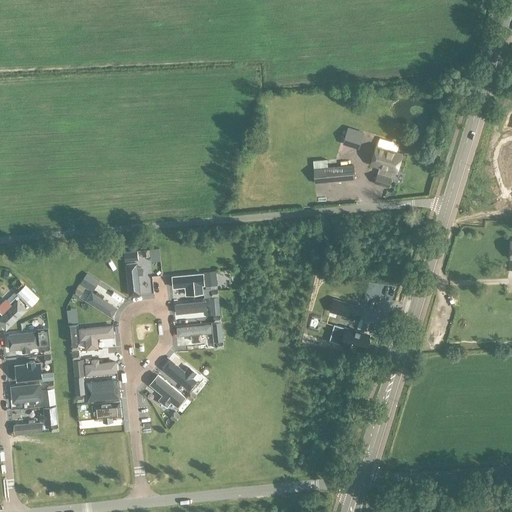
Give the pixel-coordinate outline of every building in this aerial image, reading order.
[(348,128),(346,134),(362,139),(364,133),(348,128)] [(402,154),(377,146),(371,165),(382,168),(381,172),(380,172),(379,175),(378,174),(375,183),(389,187),(391,178),(393,172),(397,173),(402,154)] [(354,165),(341,167),(326,168),(327,183),(355,181),(354,165)] [(125,261),(139,260),(138,251),(124,252),(125,261)] [(149,276),(150,266),(140,266),(140,276),(146,276),(146,280),(153,281),(153,276),(149,276)] [(123,268),(125,296),(136,296),(135,267),(123,268)] [(216,271),(205,272),(206,284),(217,283),(216,271)] [(80,284),(90,290),(97,280),(87,273),(80,284)] [(170,277),(171,289),(189,288),(189,296),(203,295),(202,275),(170,277)] [(25,285),(20,280),(20,281),(15,285),(20,290),(25,286),(25,285)] [(40,300),(26,286),(15,296),(29,310),(40,300)] [(79,299),(79,298),(83,292),(77,289),(73,295),(79,299)] [(181,290),(172,292),(174,300),(183,298),(181,290)] [(91,292),(84,301),(110,317),(117,307),(91,292)] [(0,311),(3,314),(13,304),(8,299),(0,306),(0,311)] [(363,308),(334,299),(330,311),(359,320),(363,308)] [(19,301),(0,318),(0,323),(4,327),(25,307),(19,301)] [(207,310),(206,301),(176,305),(177,314),(207,310)] [(223,341),(221,322),(212,323),(214,342),(216,342),(223,341)] [(80,326),(81,339),(115,337),(115,324),(80,326)] [(212,333),(211,324),(177,327),(178,336),(191,335),(192,342),(201,341),(201,334),(212,333)] [(69,326),(71,343),(80,342),(79,325),(69,326)] [(49,328),(48,328),(37,330),(39,346),(50,345),(51,345),(49,328)] [(33,329),(4,333),(6,355),(36,352),(33,329)] [(361,333),(356,331),(346,329),(344,335),(333,331),(330,341),(341,344),(341,345),(364,352),(369,335),(361,333)] [(216,350),(215,342),(204,343),(205,351),(216,350)] [(161,370),(183,389),(197,374),(174,354),(161,370)] [(86,376),(113,374),(112,357),(85,359),(86,376)] [(85,376),(84,359),(73,360),(75,377),(85,376)] [(6,364),(7,381),(40,379),(39,362),(6,364)] [(53,372),(42,373),(43,381),(54,379),(53,372)] [(140,390),(161,408),(166,402),(172,408),(181,398),(153,375),(140,390)] [(85,394),(84,377),(75,378),(76,395),(85,394)] [(86,384),(87,400),(120,398),(119,382),(86,384)] [(39,403),(37,387),(7,390),(9,406),(39,403)] [(55,389),(42,390),(43,406),(56,405),(55,389)] [(197,396),(192,391),(187,397),(192,402),(197,396)] [(93,402),(84,403),(84,404),(78,405),(78,403),(77,403),(78,420),(79,420),(95,418),(95,420),(103,419),(104,422),(113,421),(113,418),(121,417),(120,402),(93,404),(93,402)] [(46,425),(58,424),(56,407),(44,408),(45,415),(40,416),(41,421),(45,421),(46,425)] [(176,411),(171,417),(176,422),(181,416),(176,411)] [(36,418),(8,421),(10,437),(38,433),(36,418)] [(143,418),(140,425),(147,428),(150,420),(143,418)]
